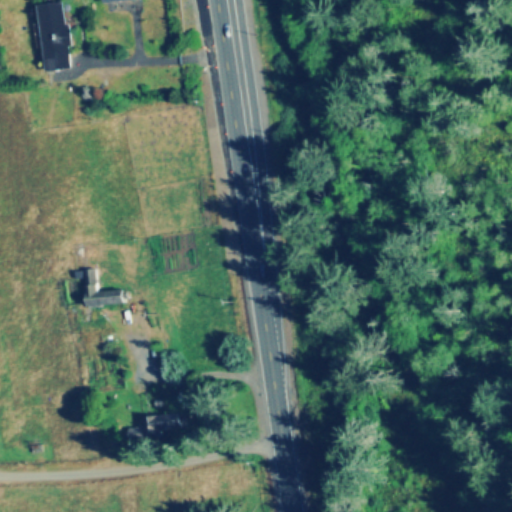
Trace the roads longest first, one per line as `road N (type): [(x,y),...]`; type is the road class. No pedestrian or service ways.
road 1 (trunk): [(292,511),(216,0)]
road 2 (track): [(0,480),(282,441)]
